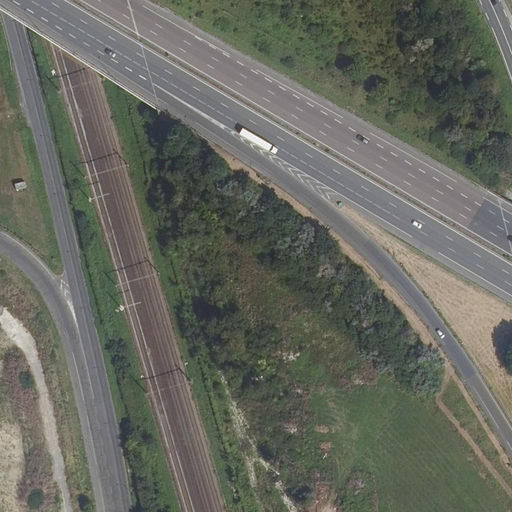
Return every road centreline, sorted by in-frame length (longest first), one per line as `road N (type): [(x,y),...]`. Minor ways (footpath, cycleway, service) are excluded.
road 1 (motorway): [(159,70),(173,102),(331,213),(382,261),(445,338),(511,443)]
road 2 (motorway): [(511,237),(111,0)]
road 3 (tertiary): [(106,441),(86,324),(6,0)]
road 4 (motorway): [(159,70),(511,282)]
road 5 (motorway): [(0,243),(50,292),(106,441)]
road 6 (track): [(0,311),(32,351),(70,511)]
road 7 (motorway): [(42,0),(159,70)]
